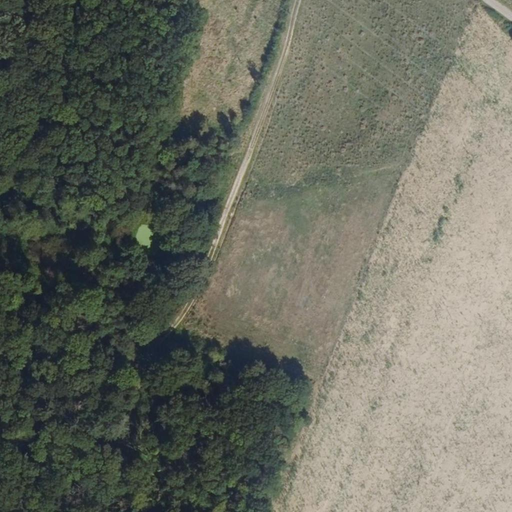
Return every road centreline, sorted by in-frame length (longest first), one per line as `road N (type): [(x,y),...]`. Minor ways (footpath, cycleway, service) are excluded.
road 1 (track): [(302,0),(194,294),(135,392),(102,511)]
road 2 (track): [(135,392),(0,381)]
